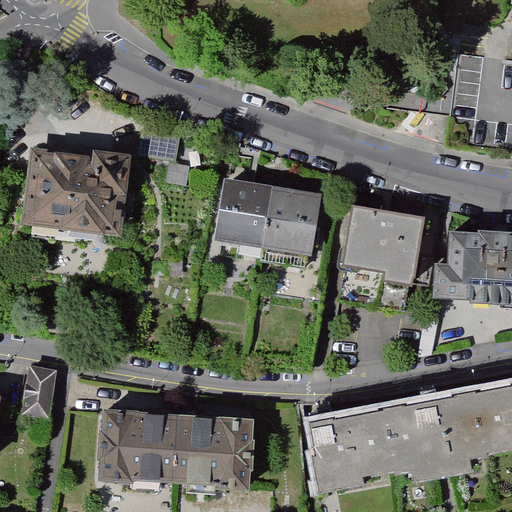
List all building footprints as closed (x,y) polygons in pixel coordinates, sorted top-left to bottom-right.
[(511,63),(460,57),(449,142),(511,149),(511,63)] [(179,138),(146,133),(142,158),(175,163),(179,138)] [(135,168),(42,158),(34,227),(127,237),(135,168)] [(222,181),(212,237),(260,245),(270,189),(222,181)] [(316,196),(270,189),(260,245),(307,253),(316,196)] [(423,217),(350,205),(340,264),(381,271),(380,280),(411,285),(423,217)] [(511,235),(450,232),(448,264),(435,263),(433,295),(511,299),(511,235)] [(62,376),(35,372),(27,421),(55,425),(62,376)] [(511,388),(483,393),(495,455),(511,452),(511,388)] [(483,393),(374,413),(386,475),(410,470),(413,484),(471,474),(469,460),(495,455),(483,393)] [(362,479),(386,475),(374,413),(303,426),(315,496),(363,487),(362,479)] [(108,415),(104,479),(170,483),(174,419),(108,415)] [(253,424),(174,419),(170,483),(248,488),(253,424)]
